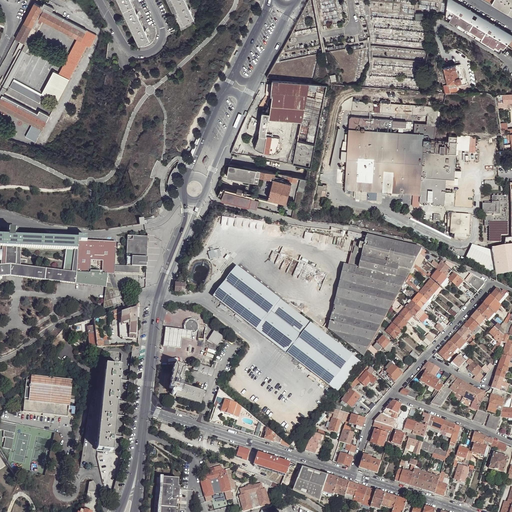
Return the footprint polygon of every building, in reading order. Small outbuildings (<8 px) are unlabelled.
[(117,0),(123,12),(134,7),(130,0),(117,0)] [(453,0),(447,0),(446,13),(452,16),(449,22),(497,50),(500,52),(508,43),(511,38),(511,34),(510,33),(504,30),(486,19),(453,0)] [(511,0),(496,0),(495,4),(508,12),(511,14),(511,0)] [(180,16),(184,24),(194,19),(186,1),(176,6),(179,13),(178,14),(180,16)] [(20,40),(26,43),(39,18),(43,21),(77,39),(81,41),(87,30),(52,11),(54,8),(48,5),(47,4),(44,3),(43,5),(42,6),(36,3),(35,2),(30,10),(15,38),(20,40)] [(130,26),(140,21),(138,15),(139,15),(137,12),(134,7),(123,12),(130,26)] [(39,18),(26,43),(22,50),(26,52),(43,21),(39,18)] [(139,45),(149,39),(146,32),(147,32),(145,29),(140,21),(130,26),(139,45)] [(96,35),(87,30),(81,41),(86,46),(90,47),(96,35)] [(81,41),(77,39),(64,64),(67,65),(74,69),(86,46),(81,41)] [(22,50),(3,86),(7,88),(26,52),(22,50)] [(67,65),(64,64),(58,74),(62,75),(67,65)] [(458,82),(459,85),(467,83),(466,77),(464,77),(461,64),(456,65),(457,70),(459,77),(460,78),(461,80),(460,82),(458,82)] [(68,79),(74,69),(67,65),(62,75),(68,79)] [(449,88),(456,86),(459,85),(458,82),(460,82),(461,80),(460,78),(459,77),(457,70),(456,65),(444,68),(448,84),(449,88)] [(62,75),(58,74),(54,71),(42,93),(57,101),(68,79),(62,75)] [(319,84),(272,80),(271,96),(272,96),(270,113),(296,116),(302,117),(301,119),(300,124),(299,126),(300,126),(297,140),(316,144),(327,88),(324,88),(319,87),(319,84)] [(0,106),(31,124),(41,129),(49,115),(39,110),(36,113),(2,95),(0,93),(0,106)] [(511,94),(503,96),(503,102),(508,102),(511,102),(511,94)] [(352,101),(353,97),(344,101),(341,105),(341,110),(352,110),(352,101)] [(426,134),(424,134),(423,139),(435,139),(435,133),(438,133),(444,103),(430,100),(429,101),(429,104),(429,105),(429,106),(438,107),(437,126),(427,125),(426,134)] [(427,115),(427,125),(437,126),(438,107),(429,106),(352,101),(352,110),(427,115)] [(269,116),(270,113),(262,112),(258,136),(257,139),(256,140),(254,147),(257,149),(270,154),(274,154),(276,153),(280,137),(272,136),(272,135),(271,134),(271,133),(266,132),(268,119),(269,116)] [(424,134),(417,133),(411,133),(392,132),(373,130),(374,127),(393,128),(393,125),(393,120),(352,117),(350,118),(348,144),(344,144),(344,151),(347,151),(347,152),(345,189),(356,190),(382,191),(413,194),(412,206),(419,206),(420,194),(420,201),(423,203),(424,201),(427,203),(428,202),(431,204),(432,202),(435,204),(436,202),(439,204),(440,203),(443,204),(445,203),(446,178),(455,178),(458,136),(450,136),(449,141),(437,140),(438,133),(435,133),(435,139),(423,139),(424,134)] [(34,142),(41,129),(31,124),(24,137),(34,142)] [(412,126),(393,125),(393,128),(392,132),(411,133),(412,126)] [(418,125),(417,133),(424,134),(426,134),(427,125),(418,125)] [(292,163),(311,167),(316,144),(297,140),(296,148),(295,148),(292,163)] [(228,164),(226,177),(258,183),(259,177),(260,170),(228,164)] [(260,170),(259,177),(273,179),(274,179),(275,173),(260,170)] [(306,179),(301,177),(298,190),(292,218),(294,219),(299,220),(305,191),(307,179),(306,179)] [(274,179),(273,179),(268,199),(287,203),(292,184),(274,179)] [(485,190),(498,190),(498,180),(485,181),(485,190)] [(321,187),(321,186),(318,185),(314,208),(321,209),(323,198),(321,198),(322,190),(326,191),(326,185),(323,185),(323,186),(322,188),(321,187)] [(218,197),(221,198),(225,190),(258,199),(259,197),(247,194),(244,193),(242,193),(237,191),(224,188),(222,191),(220,190),(218,196),(218,197)] [(232,201),(256,208),(258,199),(225,190),(221,198),(223,199),(232,201)] [(382,191),(356,190),(355,198),(382,200),(382,191)] [(488,221),(485,221),(485,226),(489,226),(489,234),(490,242),(501,242),(501,235),(508,235),(508,196),(507,196),(505,195),(504,196),(503,196),(502,195),(501,196),(499,196),(498,195),(497,196),(495,196),(494,195),(493,196),(492,196),(492,202),(492,204),(489,204),(489,202),(485,202),(485,204),(483,204),(483,215),(485,215),(488,215),(488,221)] [(469,235),(471,215),(448,214),(447,227),(450,227),(449,234),(455,234),(455,238),(466,238),(466,235),(469,235)] [(246,232),(248,232),(245,218),(230,221),(236,241),(247,237),(246,232)] [(309,228),(308,241),(330,243),(331,229),(309,228)] [(0,246),(6,247),(17,248),(21,248),(75,250),(77,250),(78,241),(77,241),(76,239),(59,238),(59,240),(46,240),(46,237),(14,236),(7,236),(0,235),(0,246)] [(113,266),(113,270),(113,273),(139,273),(140,267),(143,267),(146,267),(147,236),(127,236),(126,266),(113,266)] [(365,245),(360,244),(359,249),(364,250),(362,259),(411,271),(422,250),(367,237),(365,245)] [(103,270),(113,270),(113,266),(114,244),(109,244),(109,243),(86,241),(78,241),(77,250),(76,273),(81,273),(89,274),(90,260),(104,261),(103,270)] [(359,249),(360,244),(354,242),(348,266),(359,268),(362,259),(364,250),(359,249)] [(466,260),(496,274),(492,251),(473,245),(466,260)] [(496,274),(496,275),(498,274),(494,251),(511,248),(511,245),(504,247),(491,248),(492,251),(496,274)] [(17,248),(6,247),(5,265),(16,265),(17,248)] [(511,248),(494,251),(498,274),(511,272),(511,248)] [(411,271),(362,259),(359,268),(406,280),(411,271)] [(441,263),(436,269),(438,271),(444,276),(445,274),(447,272),(449,270),(443,265),(441,263)] [(427,275),(415,264),(414,267),(425,277),(426,276),(427,275)] [(11,276),(15,276),(16,265),(5,265),(6,276),(10,276),(11,276)] [(58,282),(105,288),(106,283),(80,280),(81,273),(76,273),(72,272),(59,271),(58,277),(23,272),(24,266),(21,266),(16,265),(15,276),(23,277),(58,282)] [(210,277),(207,265),(191,269),(194,281),(210,277)] [(345,265),(337,297),(351,301),(359,268),(348,266),(345,265)] [(58,277),(59,271),(24,266),(23,272),(58,277)] [(139,273),(113,273),(113,274),(142,275),(143,267),(140,267),(139,273)] [(281,300),(239,268),(215,298),(258,331),(281,300)] [(337,297),(328,329),(364,357),(406,280),(359,268),(351,301),(337,297)] [(444,276),(438,271),(432,279),(440,286),(447,279),(446,278),(444,276)] [(80,280),(106,283),(107,276),(107,275),(103,275),(89,274),(81,273),(80,280)] [(461,280),(454,274),(450,277),(448,280),(456,286),(461,280)] [(473,276),(471,274),(465,281),(467,283),(473,276)] [(117,310),(124,308),(122,300),(115,278),(114,275),(113,275),(107,275),(107,276),(111,277),(113,278),(113,280),(113,282),(111,283),(110,284),(106,283),(105,288),(103,306),(102,315),(110,312),(117,310)] [(473,276),(467,283),(478,292),(485,284),(484,281),(473,276)] [(418,290),(407,280),(405,282),(416,292),(418,290)] [(434,294),(437,296),(442,289),(431,280),(425,286),(434,294)] [(465,283),(461,280),(456,286),(458,288),(459,287),(461,289),(462,288),(465,283)] [(185,284),(175,283),(175,292),(185,292),(185,289),(185,284)] [(421,292),(419,294),(428,301),(434,294),(425,286),(422,291),(421,292)] [(497,289),(491,297),(498,303),(505,296),(501,292),(497,289)] [(471,299),(474,296),(468,291),(465,294),(471,299)] [(428,301),(419,294),(412,302),(421,309),(428,301)] [(498,303),(500,305),(508,296),(506,294),(505,296),(498,303)] [(487,300),(484,304),(493,312),(500,305),(498,303),(491,297),(487,300)] [(312,324),(281,300),(258,331),(289,355),(312,324)] [(428,301),(421,309),(423,311),(430,303),(428,301)] [(421,309),(412,302),(406,309),(413,316),(414,317),(421,309)] [(481,307),(477,311),(485,318),(488,321),(490,318),(493,314),(495,313),(493,312),(484,304),(482,302),(479,305),(481,307)] [(119,319),(119,338),(136,339),(137,307),(139,307),(139,303),(136,303),(136,307),(118,314),(117,310),(110,312),(111,316),(113,316),(114,320),(119,319)] [(458,314),(460,311),(454,306),(452,309),(458,314)] [(413,316),(406,309),(400,316),(407,322),(413,316)] [(423,311),(421,309),(414,317),(416,318),(423,311)] [(455,317),(458,314),(452,309),(449,312),(455,317)] [(485,318),(477,311),(471,318),(478,325),(481,322),(484,319),(485,318)] [(407,322),(400,316),(393,323),(398,327),(399,328),(402,331),(408,323),(407,322)] [(490,329),(492,330),(495,327),(488,321),(485,318),(484,319),(485,320),(491,326),(490,327),(491,328),(490,329)] [(444,329),(447,326),(439,319),(437,322),(438,324),(444,329)] [(470,319),(464,326),(471,333),(477,326),(470,319)] [(188,330),(188,331),(192,331),(192,332),(193,331),(195,330),(196,328),(196,326),(196,325),(195,323),(193,322),(191,322),(189,322),(187,324),(186,326),(186,328),(188,330)] [(410,325),(408,323),(402,331),(404,332),(410,325)] [(502,326),(498,330),(503,335),(504,334),(507,325),(505,323),(502,326)] [(360,361),(312,324),(289,355),(331,387),(338,393),(362,363),(360,361)] [(386,332),(394,339),(401,331),(392,324),(386,332)] [(441,332),(444,329),(438,324),(435,327),(441,332)] [(96,347),(95,331),(94,325),(89,326),(88,326),(88,327),(90,346),(90,347),(91,347),(96,347)] [(464,326),(457,334),(466,342),(473,335),(471,333),(464,326)] [(471,333),(473,335),(474,335),(480,329),(477,326),(471,333)] [(495,327),(492,330),(500,338),(502,339),(503,335),(498,330),(495,327)] [(190,331),(188,331),(185,330),(183,330),(166,328),(164,346),(180,348),(181,338),(183,338),(191,339),(192,332),(190,331)] [(217,345),(223,336),(214,330),(208,339),(217,345)] [(96,347),(103,347),(103,342),(100,342),(99,331),(95,331),(96,347)] [(457,334),(451,341),(458,348),(460,349),(466,342),(457,334)] [(383,336),(376,343),(382,348),(384,350),(390,343),(383,336)] [(429,346),(432,343),(426,338),(423,341),(429,346)] [(376,343),(373,341),(371,345),(378,352),(382,348),(376,343)] [(458,348),(451,341),(439,354),(446,360),(453,353),(458,348)] [(378,352),(371,345),(369,349),(376,356),(379,353),(378,352)] [(511,349),(505,347),(502,355),(511,358),(511,349)] [(410,355),(415,359),(418,356),(413,351),(410,355)] [(453,353),(446,360),(448,362),(454,355),(453,353)] [(457,358),(453,363),(459,368),(465,362),(460,357),(458,358),(457,358)] [(501,360),(496,374),(505,377),(509,363),(501,360)] [(482,369),(474,362),(468,368),(476,376),(479,372),(480,371),(482,370),(482,369)] [(215,369),(195,363),(193,369),(203,372),(213,376),(215,369)] [(432,376),(440,380),(441,378),(443,376),(438,373),(440,369),(430,363),(427,369),(425,372),(432,376)] [(102,452),(103,451),(97,450),(106,366),(111,366),(111,365),(105,364),(96,452),(102,452)] [(403,373),(392,364),(386,372),(389,374),(387,376),(395,382),(403,373)] [(393,364),(392,364),(403,373),(393,364)] [(110,452),(111,452),(119,367),(118,367),(119,365),(117,365),(117,367),(111,366),(106,366),(97,450),(103,451),(109,452),(109,453),(110,453),(110,452)] [(174,390),(176,390),(177,391),(176,395),(201,403),(205,392),(183,385),(184,380),(182,380),(186,368),(175,365),(175,367),(173,367),(174,369),(173,370),(172,371),(173,372),(174,373),(173,374),(172,375),(173,376),(172,378),(171,379),(172,381),(172,383),(171,383),(171,385),(171,386),(169,387),(170,388),(174,390)] [(119,367),(111,452),(112,452),(113,443),(116,421),(117,401),(119,380),(121,367),(119,367)] [(371,375),(375,371),(370,367),(370,368),(369,369),(367,367),(356,379),(360,381),(365,386),(370,381),(373,384),(376,380),(371,375)] [(420,381),(427,385),(432,376),(425,372),(420,381)] [(447,381),(452,376),(445,372),(443,376),(441,378),(447,381)] [(496,374),(491,388),(494,389),(500,390),(502,385),(505,377),(496,374)] [(72,380),(31,375),(31,377),(29,402),(70,406),(70,403),(71,395),(72,380)] [(31,377),(27,376),(23,411),(69,416),(69,409),(70,406),(29,402),(31,377)] [(432,376),(427,385),(435,389),(440,380),(432,376)] [(463,396),(469,386),(452,376),(447,381),(446,383),(434,398),(431,403),(440,407),(449,394),(452,390),(463,396)] [(357,384),(360,381),(356,379),(350,386),(352,388),(353,388),(357,384)] [(432,397),(434,398),(446,383),(440,380),(435,389),(436,390),(432,397)] [(475,389),(469,386),(463,396),(468,400),(473,402),(478,404),(484,392),(475,389)] [(219,389),(217,397),(225,400),(237,403),(219,389)] [(505,399),(506,393),(503,392),(500,390),(494,389),(492,395),(505,399)] [(360,397),(350,390),(348,392),(343,401),(347,404),(352,407),(360,397)] [(460,402),(463,396),(452,390),(449,394),(460,402)] [(367,398),(373,403),(377,397),(371,392),(367,398)] [(486,393),(484,392),(478,404),(479,407),(483,400),(484,397),(486,393)] [(502,408),(505,399),(492,395),(490,403),(487,410),(494,413),(496,409),(496,406),(502,408)] [(362,399),(360,397),(352,407),(355,409),(362,399)] [(237,403),(225,400),(221,411),(233,415),(236,407),(237,403)] [(385,410),(390,412),(393,413),(398,414),(400,408),(401,404),(393,401),(385,410)] [(471,407),(478,410),(479,407),(478,404),(473,402),(471,407)] [(412,408),(401,404),(400,408),(410,412),(411,409),(412,408)] [(503,417),(509,417),(510,408),(503,407),(501,417),(503,417)] [(341,421),(344,412),(341,411),(336,409),(333,418),(341,421)] [(486,417),(476,413),(473,420),(484,424),(486,417)] [(361,430),(365,419),(352,414),(349,423),(357,425),(356,428),(361,430)] [(489,420),(499,424),(500,420),(500,419),(491,415),(489,420)] [(444,421),(434,417),(431,427),(441,431),(441,430),(444,421)] [(337,432),(341,421),(333,418),(332,418),(328,430),(337,432)] [(416,423),(407,419),(406,423),(405,426),(404,428),(413,431),(412,434),(414,435),(424,438),(425,433),(414,429),(416,423)] [(486,426),(497,430),(499,424),(489,420),(486,426)] [(455,425),(444,421),(441,430),(452,435),(455,425)] [(0,422),(0,424),(0,429),(4,430),(15,433),(16,425),(0,422)] [(375,422),(374,426),(391,431),(392,428),(375,422)] [(427,425),(427,427),(427,428),(440,434),(441,431),(431,427),(427,425)] [(460,427),(455,425),(452,435),(451,440),(450,443),(455,444),(457,437),(459,432),(460,427)] [(263,435),(261,438),(279,444),(281,439),(267,428),(267,429),(265,435),(264,434),(264,435),(263,435)] [(15,433),(4,430),(3,432),(5,432),(4,437),(6,437),(13,439),(15,433)] [(354,433),(350,432),(346,430),(342,442),(345,443),(347,444),(350,445),(354,433)] [(376,430),(371,443),(383,446),(387,433),(376,430)] [(441,430),(441,431),(440,434),(439,435),(451,440),(452,435),(441,430)] [(395,431),(391,443),(401,446),(405,434),(395,431)] [(493,440),(474,432),(474,433),(472,439),(471,442),(474,443),(483,445),(484,442),(486,442),(491,444),(493,440)] [(319,454),(320,452),(325,436),(315,433),(309,441),(305,451),(319,455),(319,454)] [(13,439),(6,437),(4,448),(11,450),(13,439)] [(422,443),(408,438),(405,449),(405,450),(403,456),(405,456),(408,453),(409,450),(410,445),(415,447),(413,453),(419,455),(421,450),(420,450),(421,446),(422,443)] [(507,446),(497,442),(496,446),(495,448),(505,452),(507,446)] [(435,447),(422,443),(421,446),(420,450),(421,450),(424,451),(433,454),(435,448),(435,447)] [(447,452),(445,458),(448,458),(450,450),(449,449),(451,445),(454,446),(455,444),(450,443),(447,452)] [(474,443),(473,447),(471,452),(473,452),(484,456),(487,446),(485,446),(483,445),(474,443)] [(354,452),(356,446),(350,445),(347,444),(346,449),(350,451),(354,452)] [(375,448),(367,446),(364,453),(372,455),(375,448)] [(238,447),(236,457),(247,460),(249,449),(238,447)] [(459,447),(456,455),(466,459),(467,454),(469,450),(459,447)] [(447,452),(435,448),(433,454),(445,458),(447,452)] [(285,474),(289,463),(257,452),(253,464),(285,474)] [(341,453),(337,462),(349,466),(353,456),(348,455),(341,453)] [(507,462),(508,458),(503,456),(504,455),(500,454),(499,455),(494,453),(489,468),(503,473),(507,462)] [(371,457),(364,455),(361,464),(359,468),(364,469),(377,474),(381,462),(371,459),(371,457)] [(201,481),(207,502),(212,500),(211,495),(214,494),(211,484),(219,482),(222,492),(225,491),(226,496),(230,495),(228,490),(231,490),(231,489),(227,475),(226,474),(227,474),(225,469),(223,470),(221,465),(214,467),(214,470),(212,471),(209,471),(210,473),(202,475),(204,480),(201,481)] [(454,479),(464,482),(467,473),(468,472),(469,468),(458,465),(454,479)] [(312,498),(319,502),(322,492),(327,475),(302,467),(293,490),(312,498)] [(244,479),(246,472),(236,469),(234,477),(244,479)] [(414,470),(414,471),(413,474),(409,485),(422,489),(426,474),(414,470)] [(413,474),(402,471),(399,482),(409,485),(413,474)] [(232,473),(227,475),(231,489),(236,488),(232,473)] [(439,478),(426,474),(422,489),(434,493),(438,483),(438,481),(439,478)] [(281,485),(255,475),(254,478),(279,489),(281,485)] [(327,475),(322,492),(333,495),(334,493),(338,479),(327,475)] [(158,511),(161,478),(156,477),(153,511),(158,511)] [(177,479),(161,478),(158,511),(174,511),(176,501),(178,501),(179,487),(177,487),(177,479)] [(334,493),(345,496),(346,493),(349,482),(338,479),(334,493)] [(88,492),(98,493),(96,483),(94,481),(89,482),(88,492)] [(355,496),(358,485),(349,482),(346,493),(355,496)] [(243,510),(249,509),(245,491),(259,488),(263,505),(269,504),(265,488),(262,489),(261,483),(253,485),(253,484),(247,485),(248,487),(240,489),(242,494),(239,495),(243,510)] [(438,483),(434,493),(444,496),(446,490),(447,485),(442,484),(438,483)] [(362,503),(367,488),(363,486),(358,485),(355,496),(353,500),(362,503)] [(245,491),(249,509),(251,508),(248,498),(249,498),(248,493),(256,491),(258,496),(259,495),(261,506),(263,505),(259,488),(245,491)] [(362,504),(371,507),(376,491),(367,488),(362,503),(362,504)] [(248,498),(251,508),(261,506),(259,495),(258,496),(256,491),(248,493),(249,498),(248,498)] [(376,491),(371,507),(380,510),(381,507),(381,506),(385,494),(376,491)] [(393,510),(397,497),(385,494),(381,506),(383,507),(391,509),(393,510)] [(468,496),(466,504),(472,505),(474,498),(468,496)] [(393,511),(392,511),(402,511),(405,507),(406,500),(397,497),(393,510),(393,511)] [(504,501),(500,511),(509,511),(511,504),(511,500),(508,499),(507,502),(504,501)] [(423,511),(425,506),(415,503),(415,505),(412,511),(423,511)]
